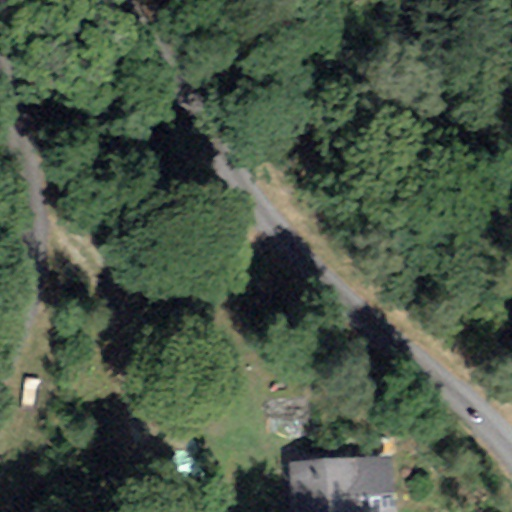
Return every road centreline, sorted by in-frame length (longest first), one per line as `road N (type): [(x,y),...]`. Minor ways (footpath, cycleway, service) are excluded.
road 1 (unclassified): [(115,0),(254,206),(312,276),(511,453)]
road 2 (unclassified): [(0,415),(11,399),(35,250),(19,131),(0,68)]
